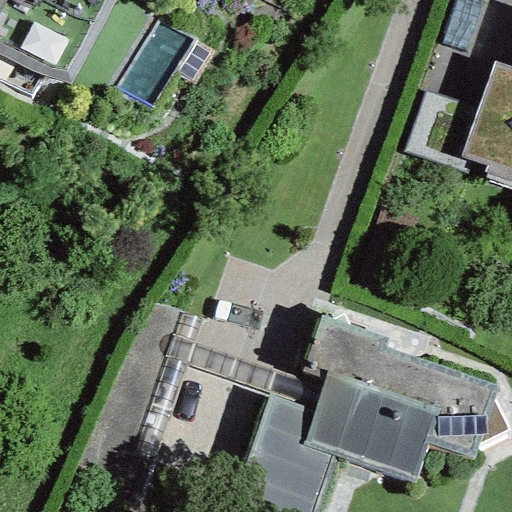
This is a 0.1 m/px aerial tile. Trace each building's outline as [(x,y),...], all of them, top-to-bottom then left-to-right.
[(0,0),(0,72),(69,111),(128,0),(0,0)] [(511,80),(509,88),(493,83),(479,121),(425,103),(404,164),(485,191),(482,198),(511,208),(511,80)] [(204,330),(152,310),(67,490),(124,511),(139,511),(187,376),(204,330)] [(204,330),(187,376),(273,403),(296,411),(302,392),(285,386),(296,355),(206,326),(204,330)] [(388,358),(320,338),(302,392),(296,411),(273,403),(238,511),(317,511),(328,469),(415,496),(427,465),(473,479),(477,465),(509,452),(494,426),(498,408),(383,368),(388,358)]
